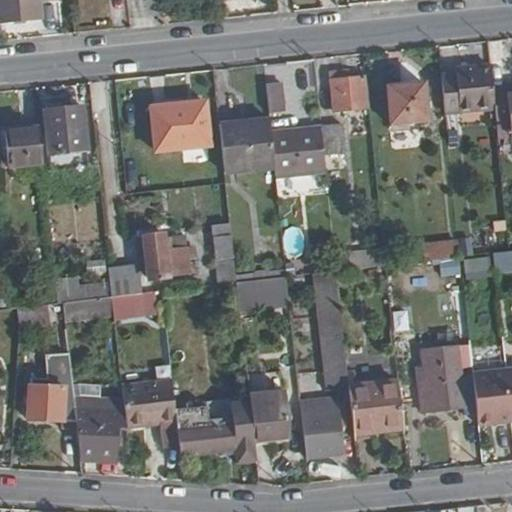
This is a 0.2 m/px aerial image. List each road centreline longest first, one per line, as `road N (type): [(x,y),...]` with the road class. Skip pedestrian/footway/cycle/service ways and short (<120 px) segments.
road 1 (residential): [(511,17),(0,71)]
road 2 (residential): [(511,484),(269,511),(0,493)]
